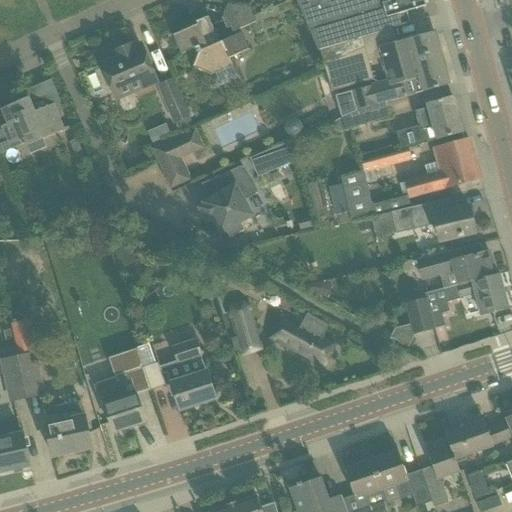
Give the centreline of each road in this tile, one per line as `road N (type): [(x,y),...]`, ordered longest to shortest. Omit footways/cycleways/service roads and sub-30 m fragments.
road 1 (tertiary): [(37,511),(511,361)]
road 2 (tertiary): [(511,187),(461,0)]
road 3 (residential): [(0,61),(135,0)]
